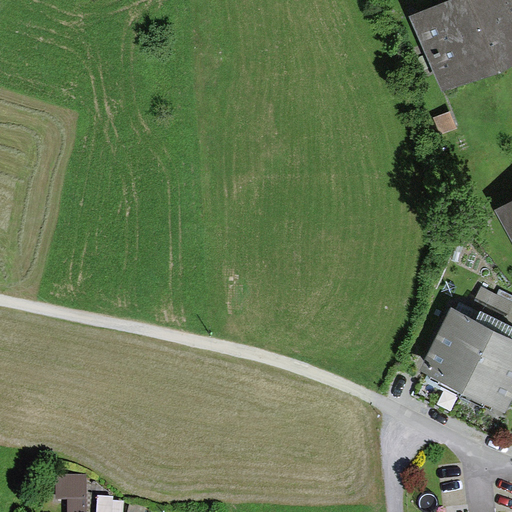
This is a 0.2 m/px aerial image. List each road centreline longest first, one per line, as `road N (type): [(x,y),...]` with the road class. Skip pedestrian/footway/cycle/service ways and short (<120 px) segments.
road 1 (unclassified): [(376,400),(262,357),(0,299)]
road 2 (residential): [(511,464),(376,400)]
